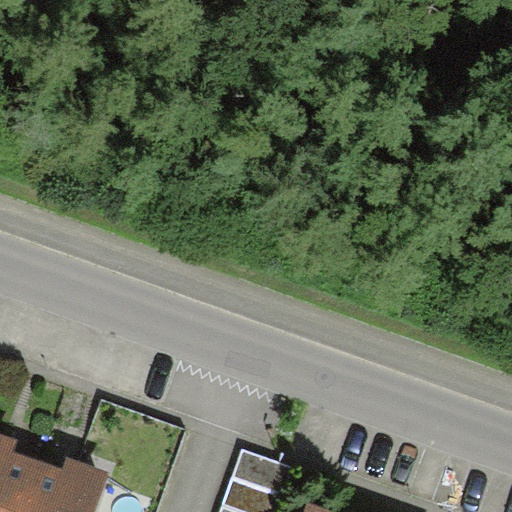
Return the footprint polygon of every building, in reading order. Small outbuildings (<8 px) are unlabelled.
[(0,511),(11,511),(32,458),(0,446),(0,441),(3,434),(0,433),(0,511)] [(236,444),(226,471),(277,489),(287,461),(236,444)] [(32,458),(11,511),(81,511),(98,469),(65,457),(60,469),(32,458)] [(226,471),(216,499),(253,511),(268,511),(277,489),(226,471)] [(253,511),(216,499),(211,511),(253,511)] [(335,511),(310,503),(307,511),(335,511)]
